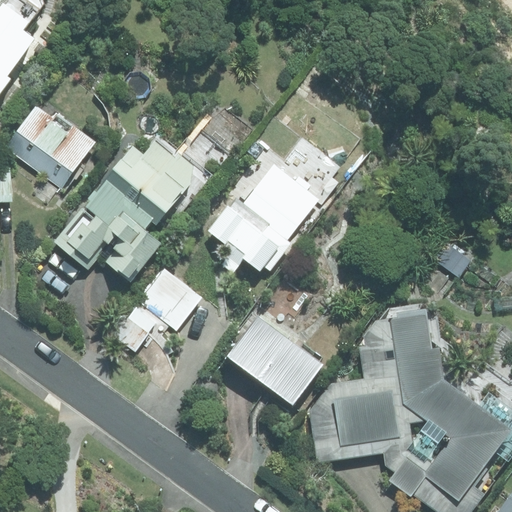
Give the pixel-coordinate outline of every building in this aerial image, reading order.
[(0,94),(8,83),(2,79),(30,41),(20,34),(39,8),(38,4),(36,0),(2,0),(0,3),(0,94)] [(4,149),(60,190),(94,142),(54,114),(51,119),(34,107),(4,149)] [(95,190),(97,191),(52,241),(85,272),(106,248),(113,254),(105,263),(126,283),(158,247),(141,232),(148,225),(152,228),(190,186),(192,169),(176,155),(172,159),(153,142),(141,156),(132,148),(95,190)] [(286,242),(317,201),(270,166),(241,206),(231,199),(204,234),(231,254),(221,267),(232,275),(242,262),(258,274),(263,268),(269,273),(290,246),(286,242)] [(9,170),(0,170),(0,203),(10,203),(9,170)] [(442,243),(430,259),(459,278),(470,262),(442,243)] [(162,271),(137,304),(176,332),(201,299),(162,271)] [(119,316),(106,334),(134,354),(155,324),(132,308),(124,319),(119,316)] [(318,369),(284,343),(289,337),(259,315),(256,320),(253,318),(222,358),(288,408),(318,369)] [(383,468),(392,474),(386,482),(409,499),(411,497),(432,511),(469,511),(482,496),(472,489),(485,470),(482,468),(507,432),(438,383),(433,353),(426,355),(419,316),(371,324),(360,340),(361,348),(358,349),(363,381),(303,391),(316,464),(380,453),(383,468)] [(511,511),(511,493),(498,511),(511,511)]
